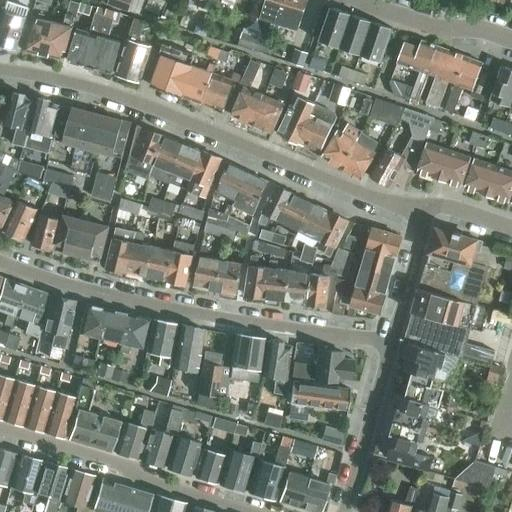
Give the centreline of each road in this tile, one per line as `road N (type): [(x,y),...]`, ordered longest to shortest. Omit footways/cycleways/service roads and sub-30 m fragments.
road 1 (residential): [(0,72),(84,88),(385,203),(427,206)]
road 2 (residential): [(393,338),(133,300),(0,258)]
road 3 (residential): [(0,439),(253,511)]
road 4 (residential): [(340,511),(393,338)]
road 5 (residential): [(511,38),(439,29),(356,0)]
road 6 (residential): [(393,338),(427,206)]
